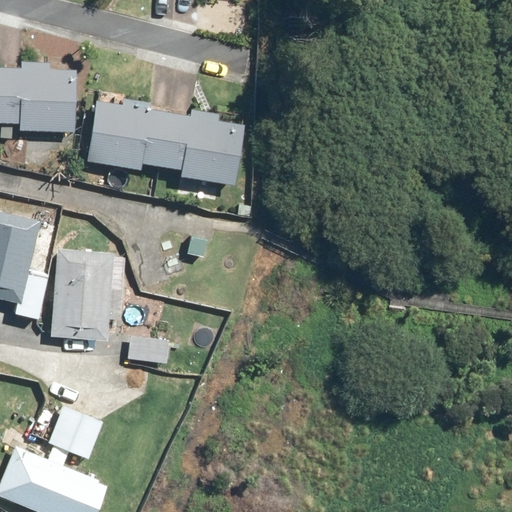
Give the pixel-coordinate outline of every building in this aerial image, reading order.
[(72,70),(0,67),(0,129),(70,132),(72,70)] [(242,124),(91,101),(81,161),(232,185),(242,124)] [(0,299),(16,303),(35,219),(0,211),(0,299)] [(54,248),(47,334),(101,339),(108,253),(54,248)] [(167,339),(125,333),(121,360),(163,366),(167,339)] [(99,418),(60,405),(47,444),(86,456),(99,418)] [(13,449),(0,480),(0,497),(36,511),(90,511),(102,485),(13,449)]
